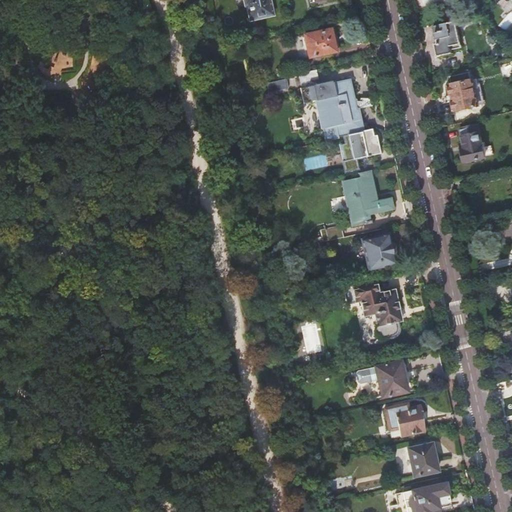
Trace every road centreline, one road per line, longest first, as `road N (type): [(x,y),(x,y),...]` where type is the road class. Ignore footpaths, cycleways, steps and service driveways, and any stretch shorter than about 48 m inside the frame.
road 1 (track): [(159,0),(279,511)]
road 2 (secondary): [(502,511),(387,0)]
road 3 (track): [(173,511),(0,370)]
